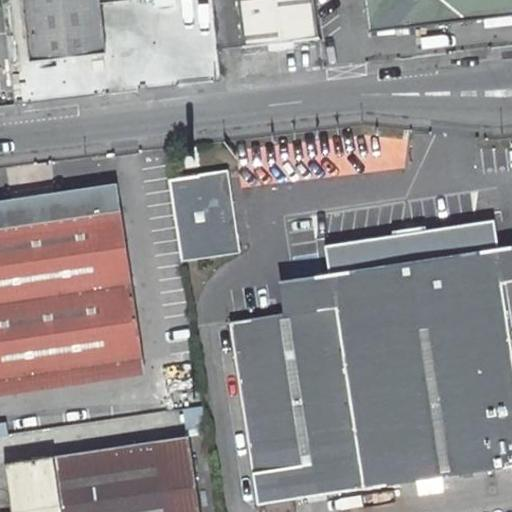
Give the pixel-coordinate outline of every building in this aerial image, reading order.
[(99,0),(24,0),(31,61),(106,53),(99,0)] [(232,0),(237,38),(311,32),(307,0),(232,0)] [(511,0),(355,0),(359,30),(511,13),(511,0)] [(164,181),(176,261),(234,253),(221,173),(164,181)] [(0,379),(137,360),(111,184),(0,200),(0,379)] [(483,224),(324,248),(327,278),(331,308),(225,324),(252,505),(511,464),(511,279),(493,282),(483,224)] [(0,461),(0,488),(3,511),(193,511),(182,436),(0,461)]
